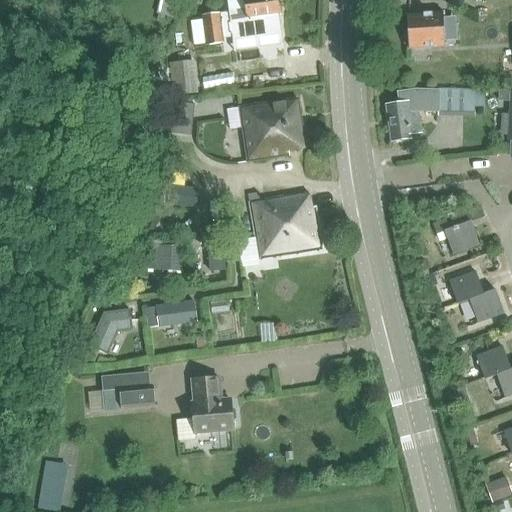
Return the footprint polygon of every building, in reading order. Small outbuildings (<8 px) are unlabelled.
[(177,5),(177,0),(160,0),(157,14),(172,17),(177,5)] [(228,13),(220,15),(223,35),(223,39),(232,38),(232,42),(281,35),(278,16),(280,16),(278,3),(277,0),(226,0),(228,10),(228,13)] [(444,46),(444,41),(451,40),(450,20),(442,20),(442,14),(406,16),(408,49),(444,46)] [(202,22),(191,24),(194,47),(215,44),(224,43),(223,39),(223,35),(220,15),(211,16),(201,17),(202,22)] [(194,60),(169,63),(171,81),(172,89),(173,96),(198,93),(194,60)] [(396,104),(386,105),(391,142),(401,140),(409,139),(409,135),(421,133),(418,113),(437,113),(438,113),(439,103),(439,90),(427,90),(414,89),(395,92),(397,104),(396,104)] [(439,103),(438,113),(473,114),(473,108),(474,91),(439,90),(439,103)] [(498,91),(498,102),(507,102),(507,92),(498,91)] [(297,101),(227,112),(230,130),(240,128),(246,165),(288,158),(288,153),(305,150),(297,101)] [(171,134),(189,137),(192,106),(174,103),(171,134)] [(152,203),(196,208),(198,187),(185,186),(186,173),(167,171),(165,185),(154,184),(152,203)] [(254,238),(237,241),(240,262),(258,259),(259,260),(322,250),(315,209),(310,210),(308,195),(260,203),(258,193),(246,195),(254,238)] [(479,245),(471,222),(470,222),(466,211),(432,223),(437,234),(445,231),(453,255),(479,245)] [(221,224),(206,226),(210,271),(225,270),(221,224)] [(141,269),(182,270),(183,246),(142,244),(141,269)] [(423,259),(415,262),(419,273),(427,269),(423,259)] [(227,272),(218,273),(219,281),(228,280),(227,272)] [(458,305),(470,301),(469,300),(484,295),(483,294),(475,272),(449,282),(458,305)] [(428,278),(421,281),(424,289),(432,287),(428,278)] [(469,300),(470,301),(478,323),(504,313),(495,290),(483,294),(484,295),(469,300)] [(156,308),(145,309),(148,328),(158,327),(199,323),(196,301),(156,306),(156,308)] [(104,312),(104,313),(84,356),(94,361),(99,350),(108,354),(118,332),(132,330),(130,309),(104,312)] [(205,338),(196,339),(196,348),(206,348),(205,338)] [(446,341),(440,344),(442,350),(449,348),(446,341)] [(485,380),(497,376),(496,375),(511,370),(510,370),(502,347),(476,356),(485,380)] [(458,349),(446,353),(449,362),(461,357),(458,349)] [(496,375),(497,376),(505,398),(511,395),(511,368),(510,370),(511,370),(496,375)] [(220,376),(191,379),(193,401),(192,401),(193,418),(195,434),(234,430),(233,420),(236,418),(235,409),(232,407),(231,397),(222,398),(220,376)] [(151,387),(102,391),(103,411),(103,412),(155,408),(153,387),(151,387)] [(464,388),(454,392),(466,425),(476,422),(464,388)] [(472,428),(466,430),(471,446),(477,444),(472,428)] [(511,455),(511,428),(503,432),(511,455)] [(43,478),(37,509),(52,511),(58,511),(63,481),(43,478)] [(500,481),(486,486),(493,504),(506,498),(500,481)] [(502,501),(493,504),(493,505),(495,511),(497,511),(505,509),(502,501)]
